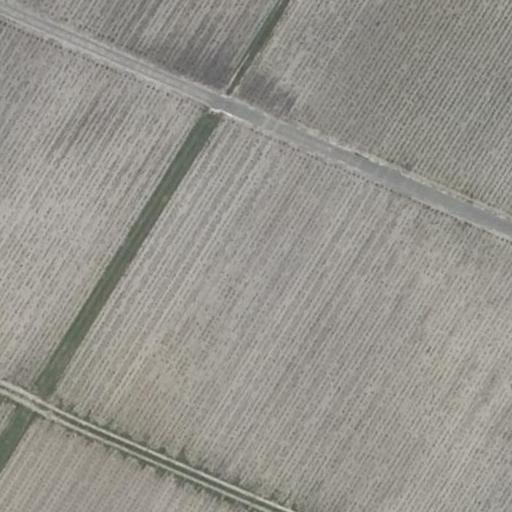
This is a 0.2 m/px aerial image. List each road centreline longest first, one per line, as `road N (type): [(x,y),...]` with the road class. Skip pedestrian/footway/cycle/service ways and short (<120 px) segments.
road 1 (unclassified): [(0,1),(511,224)]
road 2 (track): [(218,96),(0,460)]
road 3 (track): [(0,383),(292,511)]
